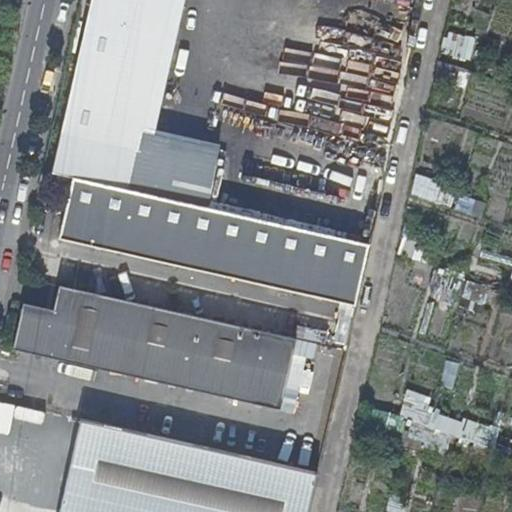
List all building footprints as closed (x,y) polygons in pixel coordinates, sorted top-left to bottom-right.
[(183,0),(88,0),(50,171),(75,176),(208,206),(222,144),(155,129),(183,0)] [(441,54),(466,57),(468,36),(444,33),(441,54)] [(51,176),(41,174),(37,191),(47,193),(51,176)] [(354,304),(368,242),(208,206),(75,176),(61,238),(354,304)] [(298,337),(62,283),(56,310),(26,304),(16,351),(282,408),(298,337)] [(408,389),(396,415),(472,448),(479,432),(435,413),(439,402),(408,389)] [(0,430),(6,432),(10,406),(0,404),(0,430)] [(309,511),(319,470),(84,417),(61,511),(309,511)]
